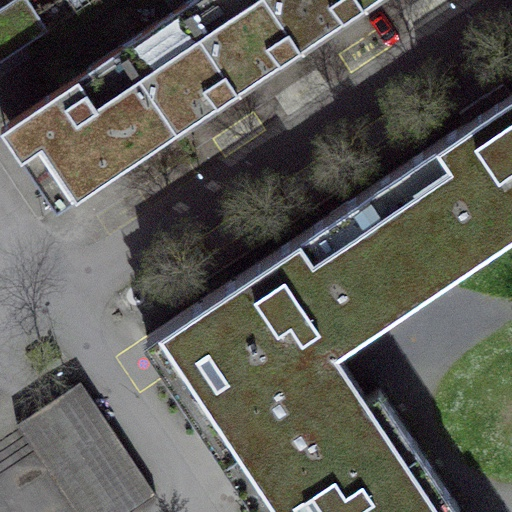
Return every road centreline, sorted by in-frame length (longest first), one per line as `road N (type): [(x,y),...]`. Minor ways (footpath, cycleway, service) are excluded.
road 1 (residential): [(51,296),(499,0)]
road 2 (residential): [(51,296),(195,511)]
